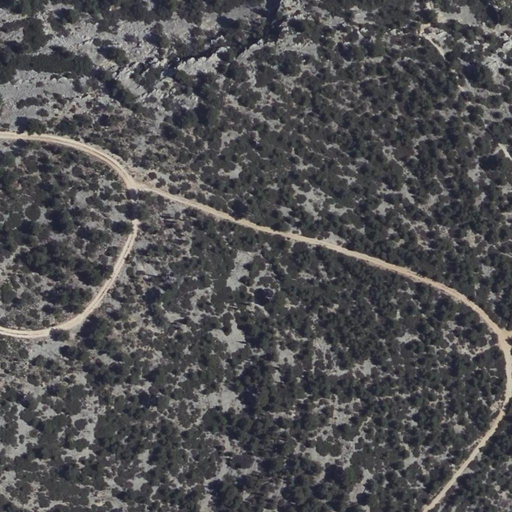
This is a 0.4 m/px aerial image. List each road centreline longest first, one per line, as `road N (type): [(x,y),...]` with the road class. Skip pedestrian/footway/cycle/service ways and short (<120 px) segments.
road 1 (track): [(129,179),(444,286),(506,344)]
road 2 (track): [(0,330),(56,330),(99,298),(135,227),(129,179)]
road 3 (track): [(506,344),(502,413),(425,511)]
road 4 (track): [(0,133),(56,137),(103,155),(129,179)]
